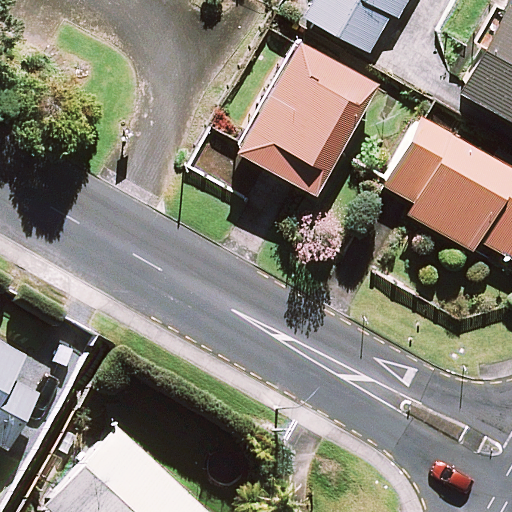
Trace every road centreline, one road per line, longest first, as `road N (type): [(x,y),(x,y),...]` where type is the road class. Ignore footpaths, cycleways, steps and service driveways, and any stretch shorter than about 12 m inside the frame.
road 1 (residential): [(511,464),(0,178)]
road 2 (unknown): [(124,247),(207,78),(168,15),(142,0)]
